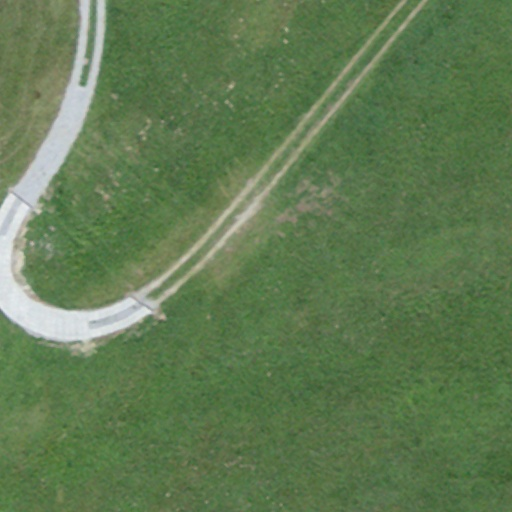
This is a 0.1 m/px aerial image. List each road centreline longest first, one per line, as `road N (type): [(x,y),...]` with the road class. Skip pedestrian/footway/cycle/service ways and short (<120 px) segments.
road 1 (track): [(425,0),(153,308),(64,329),(8,303),(0,272)]
road 2 (track): [(0,259),(92,100),(100,0)]
